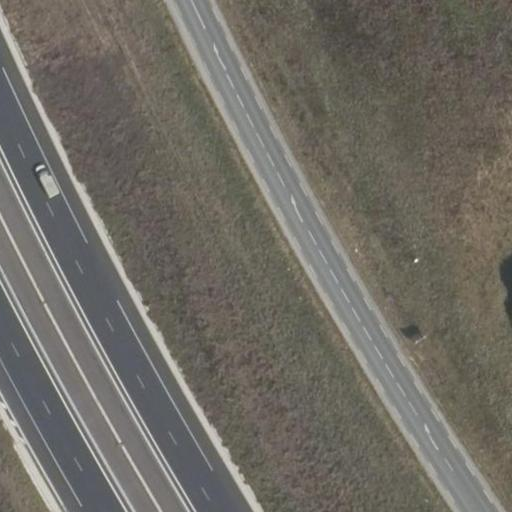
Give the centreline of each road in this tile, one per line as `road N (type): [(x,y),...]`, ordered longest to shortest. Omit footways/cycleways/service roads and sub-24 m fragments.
road 1 (secondary): [(194,0),(382,359),(480,511)]
road 2 (trunk): [(229,511),(53,217),(0,100)]
road 3 (trunk): [(0,328),(105,511)]
